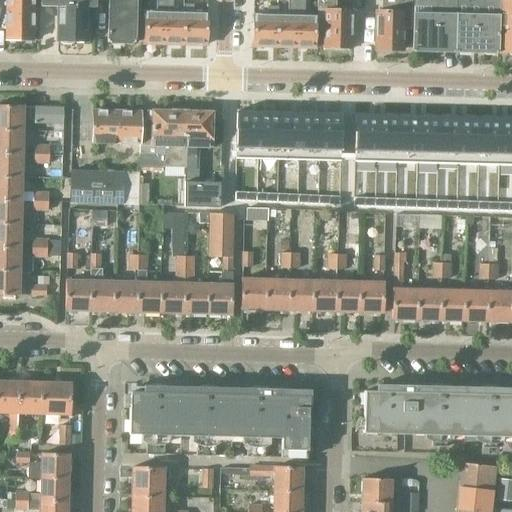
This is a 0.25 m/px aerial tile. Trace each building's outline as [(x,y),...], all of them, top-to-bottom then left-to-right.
[(5,0),(5,39),(32,40),(33,0),(5,0)] [(86,42),(87,20),(95,20),(95,0),(40,0),(40,6),(59,6),(59,9),(57,12),(57,19),(58,22),(58,42),(61,42),(63,44),(70,44),(73,42),(86,42)] [(135,0),(108,0),(108,42),(134,43),(135,0)] [(144,12),(144,43),(163,43),(164,0),(156,0),(156,12),(144,12)] [(164,0),(163,43),(186,44),(188,5),(183,5),(183,13),(172,13),(172,0),(164,0)] [(252,46),(271,46),(272,16),(271,0),(267,0),(267,16),(252,15),(252,46)] [(271,0),(272,16),(271,46),(295,47),(295,0),(287,0),(288,1),(288,16),(277,16),(277,0),(271,0)] [(295,0),(295,47),(314,47),(314,28),(315,28),(315,17),(303,16),(303,1),(304,0),(295,0)] [(334,0),(316,0),(317,0),(317,17),(315,17),(315,28),(323,28),(323,48),(350,48),(351,10),(334,10),(334,0)] [(380,0),(381,11),(375,11),(374,49),(401,49),(401,28),(409,28),(409,0),(380,0)] [(411,0),(411,50),(454,51),(456,13),(455,13),(455,0),(411,0)] [(511,0),(498,0),(498,52),(511,51),(511,0)] [(188,5),(186,44),(206,44),(207,14),(192,13),(192,5),(188,5)] [(456,13),(454,51),(497,52),(498,14),(473,14),(456,13)] [(0,129),(23,130),(23,121),(33,121),(33,124),(62,124),(62,107),(0,105),(0,129)] [(91,142),(139,143),(140,111),(92,110),(91,142)] [(185,168),(185,147),(186,112),(151,111),(150,144),(139,143),(139,154),(139,167),(185,168)] [(236,158),(235,159),(257,159),(258,112),(251,112),(245,111),(237,111),(236,134),(236,158)] [(211,113),(186,112),(185,147),(210,148),(211,113)] [(258,112),(257,159),(277,160),(279,112),(258,112)] [(279,112),(277,160),(298,160),(299,113),(290,113),(279,112)] [(299,113),(298,160),(318,161),(319,113),(309,113),(299,113)] [(319,113),(318,161),(340,161),(341,114),(329,114),(319,113)] [(355,114),(354,162),(375,162),(377,115),(367,115),(355,114)] [(377,115),(375,162),(396,163),(397,115),(387,115),(377,115)] [(397,115),(396,163),(416,163),(417,116),(403,115),(397,115)] [(417,116),(416,163),(437,164),(438,116),(423,116),(417,116)] [(438,116),(437,164),(457,164),(458,117),(443,116),(438,116)] [(458,117),(457,164),(477,165),(479,117),(462,117),(458,117)] [(479,117),(477,165),(498,165),(499,118),(482,117),(479,117)] [(499,118),(498,165),(511,165),(511,117),(501,118),(499,118)] [(0,129),(0,153),(22,154),(23,130),(0,129)] [(33,146),(33,155),(48,155),(48,146),(33,146)] [(0,176),(22,177),(22,154),(0,153),(0,176)] [(48,155),(33,155),(33,164),(48,164),(48,155)] [(138,172),(69,171),(68,204),(137,206),(138,172)] [(0,200),(21,201),(47,202),(47,193),(21,192),(22,177),(0,176),(0,200)] [(220,183),(184,182),(184,206),(219,207),(220,183)] [(234,192),(234,201),(245,201),(245,193),(234,192)] [(245,193),(245,201),(255,202),(255,193),(245,193)] [(255,193),(255,202),(266,202),(266,194),(255,193)] [(266,194),(266,202),(276,203),(276,194),(266,194)] [(276,194),(276,203),(286,203),(287,195),(276,194)] [(287,195),(286,203),(297,204),(297,195),(287,195)] [(297,195),(297,204),(307,204),(308,195),(297,195)] [(308,195),(307,204),(318,205),(318,196),(308,195)] [(318,196),(318,205),(328,205),(328,196),(318,196)] [(328,196),(328,205),(339,206),(339,197),(328,196)] [(353,198),(353,207),(363,207),(363,198),(353,198)] [(363,198),(363,207),(373,207),(374,198),(363,198)] [(374,198),(373,207),(384,208),(384,199),(374,198)] [(384,199),(384,208),(394,208),(394,199),(384,199)] [(394,199),(394,208),(404,208),(405,200),(394,199)] [(0,200),(0,223),(21,224),(21,210),(47,211),(47,202),(21,201),(0,200)] [(405,200),(404,208),(415,209),(415,200),(405,200)] [(415,200),(415,209),(425,209),(425,200),(415,200)] [(425,200),(425,209),(435,209),(436,201),(425,200)] [(436,201),(435,209),(446,210),(446,201),(436,201)] [(446,201),(446,210),(456,210),(457,201),(446,201)] [(457,201),(456,210),(466,211),(467,202),(457,201)] [(467,202),(466,211),(477,211),(477,202),(467,202)] [(477,202),(477,211),(487,211),(488,202),(477,202)] [(488,202),(487,211),(498,212),(498,203),(488,202)] [(498,203),(498,212),(508,212),(508,203),(498,203)] [(267,210),(245,210),(245,222),(267,223),(267,210)] [(207,257),(222,258),(232,258),(234,214),(208,213),(207,257)] [(0,223),(0,247),(20,248),(21,224),(0,223)] [(31,239),(31,248),(46,249),(46,240),(31,239)] [(0,247),(0,270),(19,271),(20,248),(0,247)] [(46,249),(31,248),(30,257),(46,258),(46,249)] [(392,319),(415,320),(416,289),(403,289),(404,251),(393,251),(392,319)] [(241,252),(241,267),(251,268),(251,253),(241,252)] [(288,268),(289,253),(279,253),(279,268),(288,268)] [(298,254),(289,253),(288,268),(298,268),(298,254)] [(65,310),(89,311),(90,281),(91,254),(89,254),(89,281),(66,280),(65,310)] [(66,254),(66,269),(75,269),(76,254),(66,254)] [(89,311),(113,311),(114,282),(101,281),(101,269),(99,269),(99,255),(91,254),(90,281),(89,311)] [(136,270),(137,256),(128,255),(127,270),(136,270)] [(160,313),(183,313),(185,255),(176,255),(175,283),(161,283),(160,313)] [(183,313),(207,314),(208,284),(193,284),(194,255),(185,255),(183,313)] [(335,270),(335,255),(326,255),(326,269),(335,270)] [(345,255),(335,255),(335,270),(344,270),(345,255)] [(146,256),(137,256),(136,270),(145,271),(146,256)] [(383,271),(383,256),(373,256),(373,271),(383,271)] [(221,285),(208,284),(207,314),(231,315),(232,258),(222,258),(221,285)] [(430,278),(439,278),(440,264),(430,263),(430,278)] [(450,264),(440,264),(439,278),(449,279),(450,264)] [(487,280),(488,265),(478,264),(478,279),(487,280)] [(497,265),(488,265),(487,280),(496,280),(497,265)] [(19,271),(0,270),(0,294),(19,295),(19,271)] [(265,310),(266,279),(242,279),(241,309),(265,310)] [(265,310),(288,310),(289,280),(266,279),(265,310)] [(288,310),(311,311),(312,280),(289,280),(288,310)] [(335,281),(312,280),(311,311),(335,312),(335,281)] [(335,312),(358,312),(359,282),(335,281),(335,312)] [(113,311),(136,312),(137,282),(114,282),(113,311)] [(160,313),(161,283),(137,282),(136,312),(160,313)] [(382,282),(359,282),(358,312),(382,313),(382,282)] [(31,287),(31,295),(46,296),(46,287),(31,287)] [(440,290),(416,289),(415,320),(439,320),(440,290)] [(440,290),(439,320),(462,321),(463,291),(440,290)] [(486,291),(463,291),(462,321),(486,322),(486,291)] [(486,291),(486,322),(509,322),(510,292),(486,291)] [(8,434),(16,435),(18,382),(0,381),(0,412),(8,413),(8,434)] [(44,382),(18,382),(16,435),(26,435),(27,414),(43,414),(44,382)] [(44,382),(43,414),(69,415),(70,383),(44,382)] [(281,438),(281,458),(307,458),(308,396),(284,396),(285,390),(144,386),(144,392),(129,392),(128,434),(148,435),(148,446),(146,446),(146,454),(164,455),(164,447),(162,447),(162,435),(199,436),(199,447),(196,447),(196,455),(215,456),(215,448),(212,448),(213,436),(249,437),(249,449),(247,449),(246,457),(265,457),(265,449),(263,449),(263,437),(281,438)] [(511,389),(376,386),(376,391),(363,391),(363,417),(360,417),(359,417),(358,419),(357,421),(356,424),(355,427),(355,430),(362,430),(362,433),(431,435),(431,447),(445,447),(445,435),(481,436),(481,448),(496,448),(496,437),(511,437),(511,389)] [(59,426),(59,436),(68,436),(69,426),(59,426)] [(68,436),(59,436),(59,445),(68,446),(68,436)] [(15,463),(28,463),(28,454),(15,454),(15,463)] [(41,454),(40,478),(68,478),(68,455),(41,454)] [(495,467),(461,463),(458,487),(492,490),(495,467)] [(274,477),(274,490),(301,491),(301,467),(248,466),(248,476),(274,477)] [(132,467),(131,493),(162,493),(163,468),(132,467)] [(210,489),(211,470),(201,470),(201,488),(210,489)] [(67,502),(68,478),(40,478),(40,493),(12,492),(12,500),(67,502)] [(399,479),(391,479),(361,478),(360,502),(391,503),(417,503),(417,494),(399,494),(399,479)] [(495,500),(511,501),(511,480),(497,479),(495,500)] [(489,511),(492,491),(458,487),(456,510),(477,511),(489,511)] [(247,511),(300,511),(301,491),(274,490),(273,505),(248,505),(247,511)] [(161,511),(162,493),(131,493),(130,511),(161,511)] [(40,511),(39,511),(66,511),(67,502),(12,500),(12,510),(40,511)] [(360,502),(360,511),(416,511),(417,503),(391,503),(360,502)]
